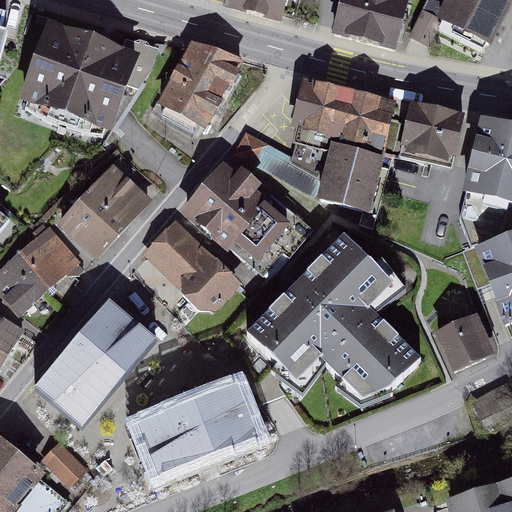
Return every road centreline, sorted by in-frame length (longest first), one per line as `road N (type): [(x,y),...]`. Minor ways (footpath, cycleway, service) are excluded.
road 1 (secondary): [(93,0),(338,68),(511,101)]
road 2 (residential): [(167,511),(480,392),(511,371)]
road 3 (unknown): [(181,193),(129,148),(156,84)]
